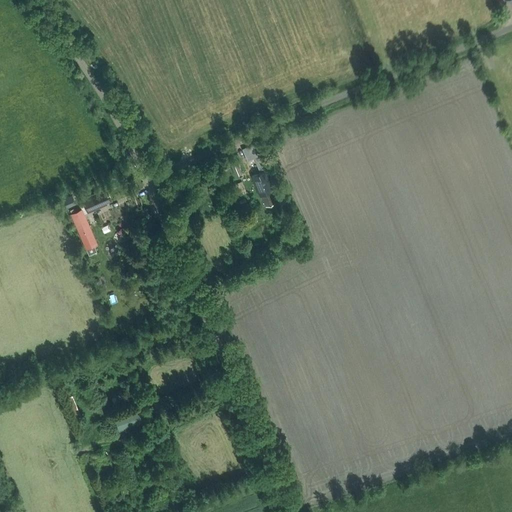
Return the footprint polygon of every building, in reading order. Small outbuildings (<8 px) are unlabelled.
[(227,156),(234,176),(242,173),(234,153),(227,156)] [(261,195),(266,206),(275,203),(272,194),(273,194),(264,171),(251,176),(259,196),(261,195)] [(246,192),(244,185),(242,181),(231,185),(233,188),(228,190),(230,197),(246,192)] [(105,202),(110,200),(105,189),(80,200),(87,214),(106,206),(105,202)] [(72,224),(74,223),(85,248),(96,243),(81,209),(68,214),(72,224)] [(109,414),(116,431),(144,420),(138,403),(109,414)]
